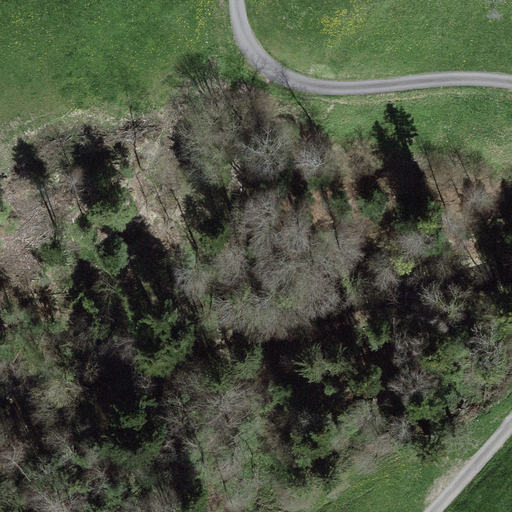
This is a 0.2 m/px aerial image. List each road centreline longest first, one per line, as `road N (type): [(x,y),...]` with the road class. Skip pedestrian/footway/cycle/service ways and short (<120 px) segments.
road 1 (unclassified): [(236,0),(252,53),(280,75),(323,89),(451,79),(511,84)]
road 2 (unclassified): [(511,424),(430,511)]
